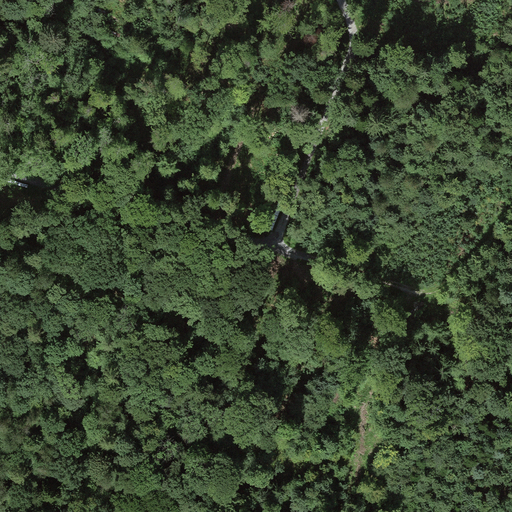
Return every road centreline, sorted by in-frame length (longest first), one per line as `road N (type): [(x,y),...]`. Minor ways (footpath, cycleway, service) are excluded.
road 1 (track): [(138,211),(123,511)]
road 2 (track): [(0,167),(274,245)]
road 3 (track): [(274,245),(431,291),(511,210)]
road 4 (track): [(511,101),(340,91),(340,15),(329,0)]
road 5 (track): [(274,245),(340,91)]
